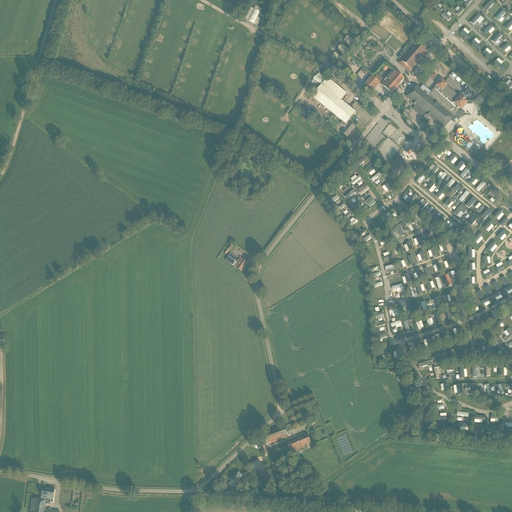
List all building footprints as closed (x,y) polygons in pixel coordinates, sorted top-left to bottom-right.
[(299,0),(296,4),(301,9),(307,2),(304,0),(299,0)] [(251,8),(245,19),(248,21),(249,21),(254,24),(257,26),(263,15),(261,13),(262,10),(255,6),(254,10),(251,8)] [(455,17),(461,10),(458,7),(452,14),(455,17)] [(499,11),(491,18),(497,25),(500,22),(498,19),(503,15),(499,11)] [(316,21),(321,15),(319,13),(318,12),(312,17),(316,21)] [(440,12),(438,16),(445,22),(448,18),(440,12)] [(289,23),(292,19),(285,15),(282,19),(289,23)] [(394,22),(387,29),(399,41),(406,34),(394,22)] [(279,23),(275,28),(282,33),(286,28),(279,23)] [(463,31),(460,34),(468,41),(471,38),(467,35),(463,31)] [(344,35),(340,41),(347,46),(351,40),(344,35)] [(411,71),(427,53),(412,40),(403,50),(404,51),(397,58),(400,61),(398,64),(404,69),(406,66),(411,71)] [(474,41),(471,44),(479,51),(482,48),(478,45),(474,41)] [(338,43),(334,49),(342,55),(346,50),(338,43)] [(301,53),(307,56),(311,49),(305,46),(301,53)] [(280,58),(283,51),(278,49),(275,55),(280,58)] [(316,51),(311,58),(316,61),(321,54),(316,51)] [(485,51),(482,54),(490,61),(493,58),(490,55),(485,51)] [(332,52),(327,56),(334,63),(339,58),(332,52)] [(269,58),(262,55),(260,60),(267,63),(269,58)] [(496,61),(494,64),(501,71),(504,68),(501,65),(496,61)] [(305,63),(301,71),(306,73),(309,65),(305,63)] [(393,70),(387,77),(398,87),(404,79),(393,70)] [(312,83),(318,89),(326,79),(319,74),(312,83)] [(372,77),(366,85),(373,91),(380,83),(372,77)] [(398,87),(387,77),(381,85),(391,94),(398,87)] [(356,113),(341,101),(346,94),(344,92),(340,89),(328,79),(312,97),(342,122),(346,125),(348,123),(356,113)] [(412,91),(407,96),(408,99),(410,101),(411,100),(428,114),(427,115),(429,117),(430,116),(436,121),(435,122),(440,126),(441,125),(443,126),(442,127),(443,129),(451,120),(453,122),(456,118),(458,120),(464,113),(461,110),(467,103),(460,97),(460,98),(446,87),(447,85),(441,80),(431,93),(424,87),(421,90),(417,86),(413,92),(412,91)] [(279,101),(276,109),(281,111),(284,104),(279,101)] [(294,120),(297,115),(291,110),(287,116),(294,120)] [(296,122),(301,125),(305,118),(300,115),(296,122)] [(303,127),(307,129),(311,124),(307,121),(303,127)] [(345,129),(341,133),(343,134),(347,137),(355,128),(348,123),(346,125),(342,122),(340,125),(345,129)] [(322,130),(316,126),(312,133),(318,137),(322,130)] [(282,136),(288,140),(291,136),(285,132),(282,136)] [(489,139),(492,142),(497,135),(495,133),(489,139)] [(429,171),(433,175),(437,170),(433,166),(429,171)] [(467,184),(473,178),(471,176),(465,181),(467,184)] [(347,200),(349,203),(356,199),(350,190),(342,196),(345,201),(347,200)] [(425,211),(429,207),(422,200),(418,204),(425,211)] [(402,214),(397,206),(393,208),(398,216),(402,214)] [(488,229),(492,226),(486,220),(483,223),(488,229)] [(405,234),(403,229),(402,229),(401,226),(394,229),(398,237),(405,234)] [(476,232),(473,236),(479,241),(482,238),(476,232)] [(229,255),(225,261),(241,272),(247,263),(240,257),(239,259),(240,259),(238,262),(229,255)] [(489,272),(494,269),(490,262),(485,264),(489,272)] [(464,267),(466,273),(474,271),(472,265),(464,267)] [(374,297),(375,300),(378,300),(377,296),(379,295),(379,292),(370,294),(371,300),(374,300),(374,297)] [(394,301),(395,308),(404,307),(403,300),(394,301)] [(488,320),(493,317),(489,310),(484,313),(488,320)] [(479,326),(484,323),(480,317),(476,319),(479,326)] [(418,319),(412,321),(415,330),(421,328),(418,319)] [(405,320),(399,322),(403,334),(409,331),(405,320)] [(500,339),(502,342),(511,337),(506,328),(500,332),(503,337),(500,339)] [(482,335),(485,334),(484,330),(480,332),(481,336),(477,337),(479,341),(484,339),(482,335)] [(419,338),(410,340),(412,347),(422,345),(422,344),(431,342),(430,337),(427,338),(427,337),(419,338)] [(463,345),(447,350),(449,354),(465,349),(463,345)] [(262,435),(267,446),(286,438),(285,433),(288,432),(286,426),(262,435)] [(287,444),(289,449),(292,456),(297,454),(296,452),(306,448),(305,446),(310,443),(307,435),(287,444)] [(333,439),(340,456),(348,453),(341,436),(333,439)] [(265,486),(273,480),(258,460),(250,466),(265,486)] [(230,480),(231,482),(228,485),(232,488),(235,485),(234,484),(236,483),(239,486),(242,483),(239,480),(240,479),(239,479),(242,477),(239,473),(236,475),(230,480)] [(59,511),(44,510),(45,504),(44,504),(45,500),(47,500),(47,499),(46,499),(47,497),(46,497),(47,494),(46,494),(47,490),(42,489),(42,490),(40,500),(31,499),(30,511),(33,511),(59,511)] [(45,500),(44,504),(45,504),(47,505),(48,505),(49,503),(52,503),(54,491),(47,490),(46,494),(47,494),(46,497),(47,497),(46,499),(47,499),(47,500),(45,500)]
